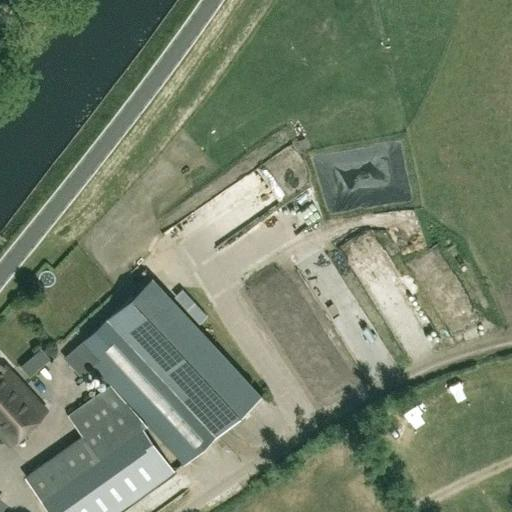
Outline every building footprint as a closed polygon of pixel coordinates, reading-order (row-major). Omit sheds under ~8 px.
[(293,174),(240,200),(253,228),(307,201),(293,174)] [(378,226),(355,242),(370,263),(393,246),(378,226)] [(82,435),(24,477),(49,511),(119,511),(175,472),(143,427),(146,425),(183,465),(262,393),(152,275),(63,358),(80,376),(91,366),(100,374),(109,384),(67,414),(82,435)] [(366,343),(376,359),(390,350),(380,334),(366,343)] [(19,365),(29,376),(49,358),(39,347),(19,365)] [(0,366),(0,438),(7,446),(43,414),(0,366)] [(432,395),(434,410),(453,407),(450,392),(432,395)] [(399,410),(396,432),(426,436),(429,414),(399,410)] [(352,444),(343,464),(357,470),(366,450),(352,444)] [(431,485),(448,473),(439,460),(422,471),(431,485)] [(9,487),(0,497),(0,511),(12,511),(10,510),(21,498),(9,487)]
